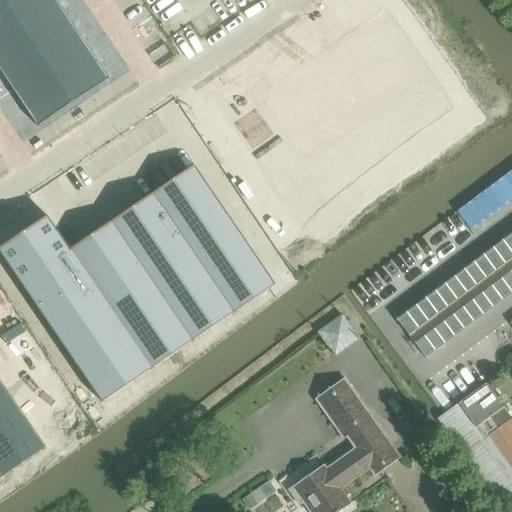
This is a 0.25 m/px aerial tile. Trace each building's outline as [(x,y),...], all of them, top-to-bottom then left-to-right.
[(0,0),(0,70),(36,125),(108,77),(56,0),(0,0)] [(259,76),(217,104),(299,225),(452,109),(386,13),(269,91),(259,76)] [(154,195),(112,224),(192,342),(269,290),(190,173),(196,168),(195,167),(154,195)] [(47,217),(0,249),(0,252),(102,403),(192,342),(112,224),(71,252),(47,217)] [(425,359),(511,293),(511,233),(397,320),(425,359)] [(343,315),(318,333),(336,357),(361,339),(343,315)] [(295,488),(289,492),(300,506),(305,503),(311,511),(341,511),(346,509),(353,504),(343,489),(371,469),(376,476),(402,457),(346,378),(316,399),(345,440),(349,437),(357,449),(329,469),(322,475),(319,471),(310,477),(295,488)] [(476,391),(458,404),(511,477),(511,419),(486,384),(476,391)] [(5,390),(0,393),(0,422),(19,410),(5,390)] [(19,410),(0,422),(0,452),(32,430),(33,429),(31,426),(30,426),(19,410)] [(32,430),(0,452),(0,475),(2,478),(46,448),(45,446),(44,446),(32,430)] [(269,482),(242,501),(250,511),(277,492),(269,482)]
